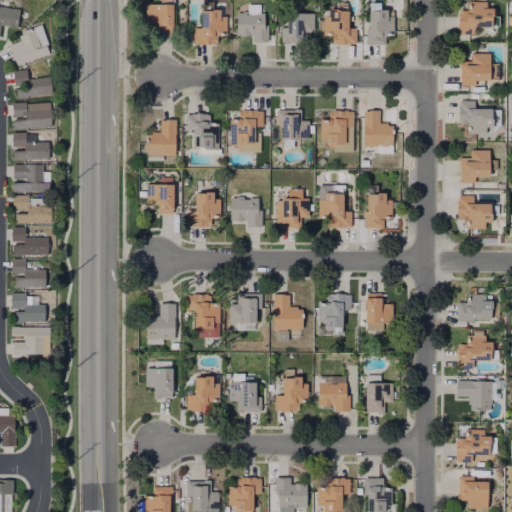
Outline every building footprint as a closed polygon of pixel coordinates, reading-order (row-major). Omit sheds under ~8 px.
[(173,0),(173,30),(159,30),(159,19),(147,18),(147,0),(173,0)] [(262,0),(262,9),(270,10),(270,38),(254,38),(254,32),(237,32),(237,10),(249,8),(249,0),(262,0)] [(396,13),(396,33),(387,33),(387,41),(368,41),(368,24),(371,24),(371,0),(381,0),(381,4),(390,4),(390,13),(396,13)] [(494,8),(494,29),(476,29),(476,35),(460,35),(460,11),(468,11),(468,3),(487,3),(487,8),(494,8)] [(351,5),(351,24),(358,24),(358,39),(334,39),(334,27),(325,27),(325,12),(332,12),(333,4),(351,5)] [(223,5),(222,30),(218,30),(218,41),(194,41),(195,24),(204,24),(204,5),(223,5)] [(316,10),(315,29),(307,29),(307,40),(282,40),(282,24),(289,24),(289,10),(316,10)] [(0,11),(16,14),(14,31),(0,29),(0,11)] [(34,25),(37,34),(44,31),(49,44),(50,52),(14,66),(11,57),(15,56),(10,44),(22,40),(20,35),(23,34),(27,30),(34,25)] [(491,54),(491,65),(498,65),(498,78),(492,78),(492,83),(486,83),(486,89),(468,89),(468,87),(460,86),(461,61),(472,62),(472,54),(491,54)] [(29,68),(30,77),(49,75),(52,88),(47,89),(48,92),(27,94),(18,96),(17,86),(27,85),(27,82),(14,83),(13,70),(29,68)] [(26,101),(51,102),(52,126),(27,127),(14,129),(14,118),(26,118),(26,115),(13,116),(13,102),(26,101)] [(502,111),(501,137),(490,137),(490,134),(467,134),(468,126),(459,125),(460,101),(476,101),(476,111),(502,111)] [(311,117),(310,135),(285,134),(285,121),(278,121),(278,106),(303,106),(303,116),(311,117)] [(264,107),(264,123),(258,123),(258,129),(261,129),(261,149),(238,149),(238,135),(230,135),(231,115),(243,115),(243,107),(264,107)] [(355,108),(355,141),(329,140),(329,134),(322,134),(322,115),(331,115),(331,107),(355,108)] [(395,120),(394,149),(365,149),(366,107),(381,107),(381,120),(395,120)] [(208,111),(208,119),(218,119),(218,144),(196,144),(195,126),(186,127),(186,111),(208,111)] [(177,116),(177,152),(164,152),(164,158),(147,158),(147,130),(152,131),(152,128),(160,128),(160,116),(177,116)] [(49,142),(48,160),(24,159),(14,161),(14,150),(25,150),(25,146),(12,146),(12,132),(26,133),(35,135),(35,142),(49,142)] [(490,151),(490,160),(498,160),(498,170),(492,170),(491,179),(476,179),(476,183),(460,183),(461,158),(471,158),(471,150),(490,151)] [(42,163),(42,180),(50,180),(50,189),(12,190),(12,180),(25,180),(24,177),(13,177),(12,163),(42,163)] [(175,181),(175,211),(160,211),(160,199),(148,198),(148,181),(175,181)] [(309,195),(309,213),(301,213),(301,224),(278,224),(278,197),(290,196),(290,185),(303,185),(303,194),(309,195)] [(346,188),(345,208),(352,208),(352,224),(332,224),(328,222),(328,214),(319,214),(319,195),(327,195),(327,188),(346,188)] [(393,198),(393,212),(385,212),(385,225),(366,224),(366,213),(370,213),(370,188),(388,188),(388,198),(393,198)] [(221,195),(221,213),(210,213),(209,223),(188,223),(188,207),(197,207),(197,190),(215,190),(215,195),(221,195)] [(266,196),(266,215),(263,215),(263,223),(247,222),(247,217),(231,216),(231,194),(243,194),(243,196),(266,196)] [(51,205),(50,223),(46,223),(46,226),(24,226),(24,223),(15,223),(15,212),(27,212),(27,209),(12,209),(13,195),(28,195),(28,198),(45,198),(45,205),(51,205)] [(474,197),(474,206),(492,206),(492,225),(486,225),(485,229),(467,229),(467,221),(459,221),(459,217),(457,202),(459,196),(474,197)] [(48,238),(48,254),(22,254),(12,255),(12,244),(24,244),(24,241),(11,241),(12,227),(24,226),(25,237),(48,238)] [(44,270),(44,287),(43,290),(22,290),(22,287),(15,287),(15,277),(24,277),(24,273),(11,273),(11,259),(38,260),(38,270),(44,270)] [(264,290),(263,323),(255,323),(255,327),(236,327),(236,320),(230,320),(230,301),(237,301),(237,290),(264,290)] [(394,300),(394,319),(384,319),(384,328),(367,328),(367,290),(384,290),(384,300),(394,300)] [(304,306),(303,326),(300,326),(300,335),(297,337),(295,337),(292,337),(290,336),(289,339),(278,339),(278,327),(276,327),(276,306),(275,291),(291,291),(291,304),(299,304),(299,306),(304,306)] [(488,296),(488,315),(471,315),(471,318),(455,318),(455,299),(464,300),(464,291),(483,291),(483,296),(488,296)] [(45,303),(45,320),(22,320),(15,321),(15,310),(23,310),(23,307),(11,307),(11,292),(26,292),(26,295),(38,295),(38,303),(45,303)] [(220,300),(220,334),(196,334),(196,307),(187,307),(187,292),(212,292),(212,300),(220,300)] [(352,292),(352,307),(345,307),(345,324),(326,324),(327,319),(319,319),(319,300),(328,300),(328,292),(352,292)] [(175,301),(175,336),(163,336),(163,342),(147,342),(147,315),(152,315),(152,313),(160,313),(160,301),(175,301)] [(49,327),(49,353),(25,353),(25,355),(12,355),(12,341),(24,342),(24,335),(11,335),(11,326),(19,326),(49,327)] [(490,338),(489,347),(496,347),(496,356),(471,356),(471,365),(456,365),(456,359),(455,344),(457,344),(457,341),(464,341),(464,332),(483,332),(483,338),(490,338)] [(174,364),(173,394),(160,394),(154,396),(154,383),(146,383),(146,364),(155,364),(155,358),(171,358),(171,364),(174,364)] [(220,379),(220,399),(211,399),(211,408),(188,407),(188,392),(196,392),(197,373),(215,373),(215,379),(220,379)] [(303,373),(303,380),(309,380),(309,399),(300,399),(300,407),(276,408),(276,392),(286,392),(285,373),(303,373)] [(351,392),(351,409),(335,409),(336,402),(320,402),(321,373),(349,374),(349,392),(351,392)] [(489,378),(489,406),(469,406),(469,402),(466,402),(467,393),(455,393),(455,378),(489,378)] [(262,394),(262,406),(260,406),(260,409),(238,409),(238,398),(230,397),(230,379),(259,379),(259,394),(262,394)] [(385,409),(368,409),(368,379),(394,379),(394,398),(385,398),(385,409)] [(0,413),(15,413),(15,443),(3,443),(3,427),(0,427),(0,413)] [(487,432),(486,450),(470,450),(470,460),(455,460),(455,454),(454,438),(455,435),(463,435),(463,427),(482,427),(482,432),(487,432)] [(485,477),(485,491),(486,506),(467,506),(467,497),(455,497),(455,491),(457,491),(457,473),(471,473),(471,477),(485,477)] [(262,476),(262,491),(255,490),(255,507),(236,507),(236,502),(229,502),(229,483),(238,483),(238,475),(262,476)] [(292,481),(296,481),(306,480),(305,505),(295,505),(295,511),(288,511),(288,504),(281,504),(281,492),(276,492),(276,475),(292,475),(292,481)] [(394,483),(394,504),(387,504),(387,508),(369,508),(370,492),(366,492),(366,475),(384,475),(384,483),(394,483)] [(351,476),(351,496),(344,496),(344,508),(325,508),(325,503),(318,503),(318,483),(327,483),(327,476),(330,476),(351,476)] [(12,478),(12,492),(5,492),(5,511),(0,511),(0,478),(1,479),(12,478)] [(219,489),(219,511),(193,511),(193,493),(187,493),(187,478),(211,478),(211,489),(219,489)] [(173,484),(173,501),(171,511),(146,511),(146,493),(154,493),(154,484),(173,484)]
